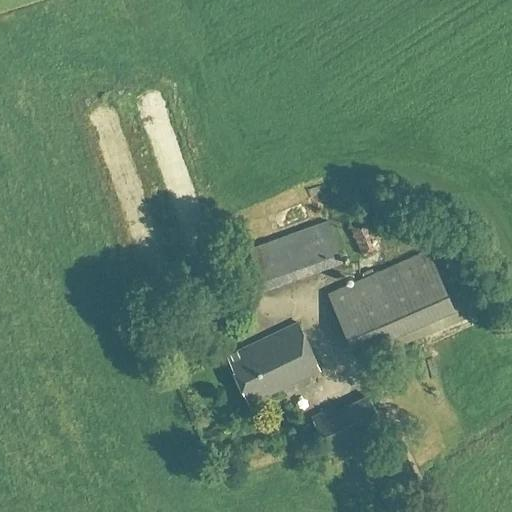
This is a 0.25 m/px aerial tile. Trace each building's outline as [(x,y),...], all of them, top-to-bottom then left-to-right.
[(201,211),(175,161),(154,172),(167,195),(164,196),(178,223),(201,211)] [(363,254),(381,246),(370,215),(350,223),(363,254)] [(329,219),(250,247),(264,288),(343,260),(329,219)] [(355,352),(456,308),(429,247),(328,291),(355,352)] [(298,322),(228,355),(249,401),(320,368),(298,322)] [(330,454),(386,426),(368,392),(337,408),(334,403),(311,415),(330,454)]
